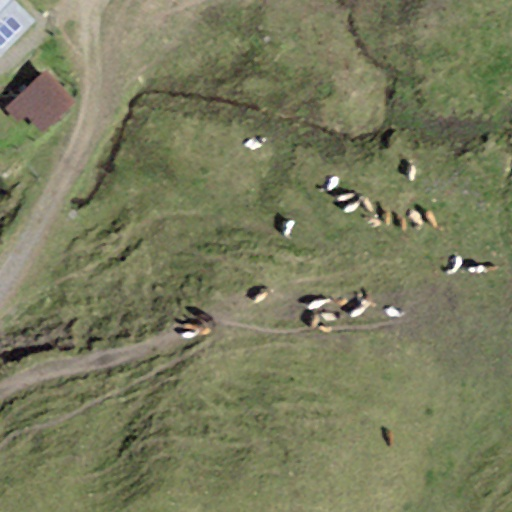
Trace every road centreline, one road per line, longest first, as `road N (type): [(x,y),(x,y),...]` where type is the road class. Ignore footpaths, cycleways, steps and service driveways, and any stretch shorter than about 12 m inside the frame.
road 1 (track): [(0,387),(251,309),(398,295)]
road 2 (track): [(0,269),(95,104),(104,56),(100,0)]
